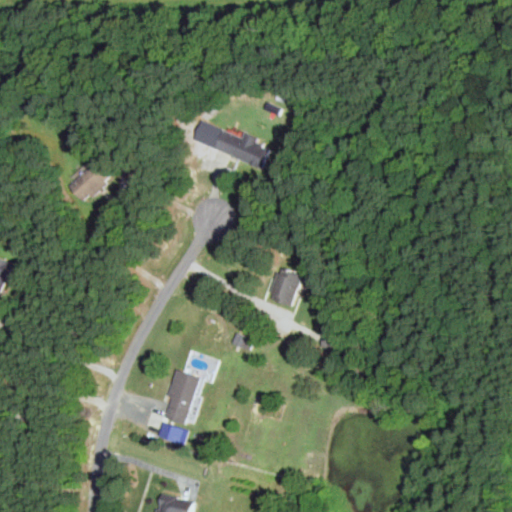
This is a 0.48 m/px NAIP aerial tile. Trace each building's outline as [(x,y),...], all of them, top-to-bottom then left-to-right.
[(268,168),(276,146),(227,127),(218,150),(268,168)] [(72,182),(85,201),(116,180),(104,161),(72,182)] [(17,264),(0,257),(0,291),(5,294),(17,264)] [(275,300),(299,306),(307,274),(282,268),(275,300)] [(191,423),(206,377),(183,369),(167,415),(191,423)] [(197,511),(200,500),(163,491),(158,511),(197,511)]
